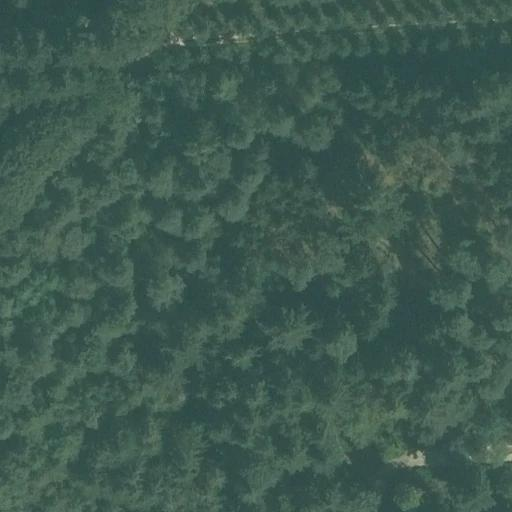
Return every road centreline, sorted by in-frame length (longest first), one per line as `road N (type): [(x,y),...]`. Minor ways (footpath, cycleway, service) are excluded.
road 1 (track): [(115,46),(511,27)]
road 2 (track): [(115,46),(0,182)]
